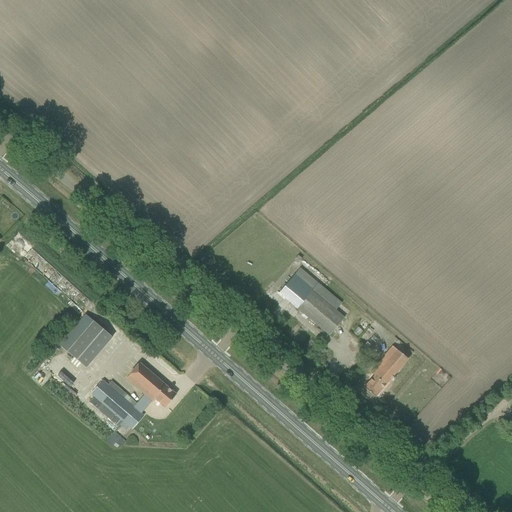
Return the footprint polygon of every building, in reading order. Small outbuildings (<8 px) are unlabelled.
[(300,268),(279,293),(329,335),(344,318),(312,291),(318,284),(300,268)] [(85,314),(59,345),(85,367),(111,338),(94,322),(85,314)] [(367,343),(372,347),(375,344),(376,343),(370,339),(367,343)] [(367,343),(359,352),(364,357),(372,347),(367,343)] [(364,388),(375,397),(407,359),(392,347),(370,373),(373,376),(364,388)] [(320,348),(316,353),(321,358),(325,352),(320,348)] [(176,395),(139,363),(126,378),(153,401),(155,399),(165,407),(176,395)] [(0,502),(0,511),(57,511),(64,503),(62,501),(121,431),(77,395),(78,393),(54,373),(0,437),(0,472),(6,465),(20,476),(66,421),(73,427),(36,471),(30,467),(0,502)] [(141,414),(102,380),(91,393),(123,421),(129,426),(130,427),(141,414)] [(123,421),(120,424),(126,430),(129,426),(123,421)]
